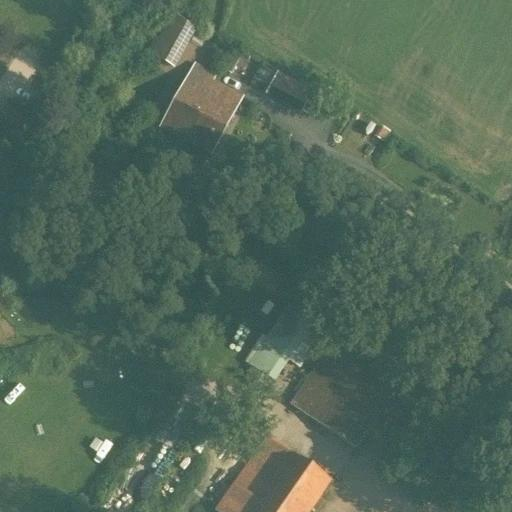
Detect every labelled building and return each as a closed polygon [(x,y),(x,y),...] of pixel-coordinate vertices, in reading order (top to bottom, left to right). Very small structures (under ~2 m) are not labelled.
[(159,129),(182,142),(211,91),(208,90),(215,78),(194,67),(159,129)] [(264,95),(300,115),(312,92),(276,73),(264,95)] [(211,91),(182,142),(210,157),(238,106),(211,91)] [(86,182),(62,184),(64,212),(82,211),(82,206),(87,206),(86,182)] [(251,367),(273,382),(338,285),(316,270),(251,367)] [(340,335),(290,406),(352,448),(403,376),(340,335)] [(310,511),(331,483),(288,454),(269,441),(221,511),(310,511)]
